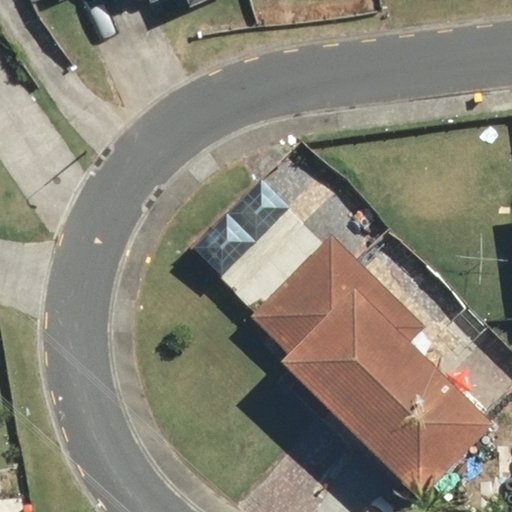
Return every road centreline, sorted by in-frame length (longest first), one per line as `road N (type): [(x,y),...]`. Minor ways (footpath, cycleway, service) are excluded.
road 1 (residential): [(84,288),(102,229),(141,158),(225,101),(511,55)]
road 2 (residential): [(170,511),(126,473),(86,396),(84,288)]
